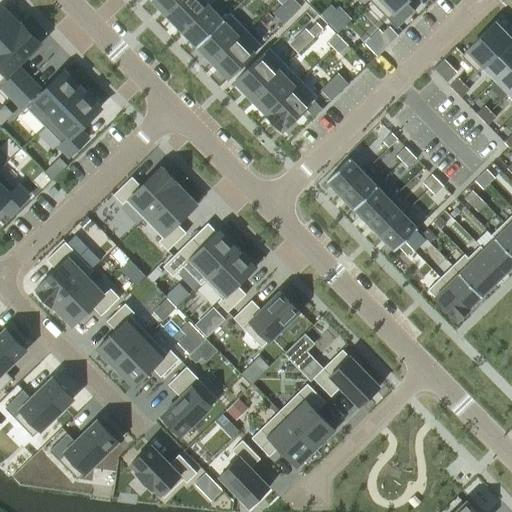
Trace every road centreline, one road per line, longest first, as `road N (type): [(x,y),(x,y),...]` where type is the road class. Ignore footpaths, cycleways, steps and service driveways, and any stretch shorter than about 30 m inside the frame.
road 1 (residential): [(480,0),(268,206)]
road 2 (residential): [(0,259),(171,105)]
road 3 (residential): [(268,206),(425,367)]
road 4 (residential): [(133,416),(0,276)]
road 5 (residential): [(289,498),(425,367)]
road 6 (residential): [(68,0),(171,105)]
road 7 (residential): [(171,105),(268,206)]
